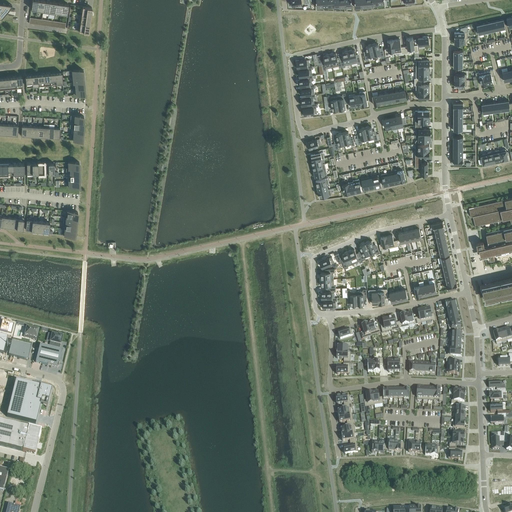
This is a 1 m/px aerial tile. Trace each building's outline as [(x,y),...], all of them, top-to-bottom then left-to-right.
[(0,19),(0,20),(4,15),(7,11),(8,10),(12,5),(6,4),(0,2),(0,19)] [(91,9),(90,9),(91,7),(92,8),(92,7),(83,6),(81,14),(90,15),(91,9)] [(89,17),(90,15),(81,14),(80,22),(88,23),(89,23),(90,17),(89,17)] [(88,25),(88,23),(80,22),(80,25),(78,24),(77,30),(88,31),(89,25),(88,25)] [(423,37),(418,38),(418,45),(429,44),(428,36),(423,36),(423,37)] [(407,46),(404,47),(405,53),(408,53),(408,51),(414,51),(414,45),(413,37),(406,38),(407,46)] [(400,39),(394,40),(395,53),(401,52),(401,54),(405,53),(404,47),(401,47),(400,39)] [(388,48),(385,49),(385,56),(389,55),(389,54),(395,53),(394,40),(387,41),(388,48)] [(375,43),(371,44),(374,57),(381,56),(381,58),(384,57),(383,50),(380,51),(378,43),(376,44),(375,43)] [(367,54),(364,55),(366,61),(369,60),(368,57),(374,56),(374,57),(371,44),(368,45),(368,46),(366,46),(367,54)] [(352,49),(348,50),(351,64),(357,62),(358,64),(361,63),(360,57),(356,57),(355,50),(352,50),(352,49)] [(341,60),(342,67),(346,67),(345,65),(351,64),(348,50),(344,51),(345,52),(342,53),(344,60),(341,61),(341,60)] [(322,64),(323,71),(327,70),(326,68),(332,67),(333,67),(330,53),(326,54),(326,55),(323,56),(325,63),(322,64)] [(333,53),(330,53),(333,67),(338,66),(339,67),(342,66),(342,67),(341,60),(338,61),(336,53),(333,53)] [(421,56),(414,56),(414,60),(416,60),(416,66),(429,66),(429,60),(421,60),(421,56)] [(299,60),(296,60),(296,65),(297,64),(297,67),(306,66),(313,66),(313,65),(310,66),(309,59),(299,60)] [(306,69),(298,70),(298,74),(299,74),(299,77),(306,76),(313,75),(312,75),(312,69),(313,69),(313,66),(306,66),(306,69)] [(495,75),(493,69),(490,69),(490,71),(485,72),(487,84),(493,82),(491,76),(495,75)] [(416,78),(414,78),(414,82),(421,82),(421,78),(429,78),(429,72),(416,72),(416,78)] [(487,84),(485,72),(479,73),(479,72),(475,73),(476,76),(477,79),(480,78),(481,85),(487,84)] [(306,79),(298,80),(298,83),(299,83),(299,86),(308,85),(315,85),(315,84),(314,84),(313,78),(313,75),(306,76),(306,79)] [(466,86),(466,79),(454,79),(454,86),(458,86),(458,89),(465,89),(465,86),(466,86)] [(421,82),(414,82),(414,85),(416,85),(416,92),(417,92),(417,91),(429,91),(429,85),(421,85),(421,82)] [(309,88),(300,89),(301,93),(302,96),(308,95),(315,94),(314,92),(314,88),(315,88),(315,85),(308,85),(309,88)] [(365,91),(359,92),(359,94),(360,94),(362,105),(367,104),(365,91)] [(343,95),(337,96),(339,110),(343,109),(343,108),(345,108),(344,100),(347,100),(346,93),(342,94),(343,95)] [(309,98),(300,99),(301,102),(302,105),(311,104),(317,103),(314,103),(314,97),(315,97),(315,94),(308,95),(309,98)] [(330,96),(327,96),(328,103),(331,102),(332,110),(335,110),(335,111),(339,110),(337,96),(330,97),(330,96)] [(304,111),(303,111),(303,115),(307,115),(307,114),(317,113),(316,107),(318,107),(317,103),(311,104),(311,107),(303,108),(304,111)] [(398,128),(404,127),(403,124),(402,118),(401,115),(395,116),(398,128)] [(398,128),(395,116),(390,118),(392,129),(392,130),(398,128)] [(430,122),(430,119),(429,119),(429,116),(415,116),(415,126),(421,126),(421,122),(429,122),(430,122)] [(392,129),(390,118),(384,119),(387,130),(392,129)] [(372,126),(365,128),(367,138),(374,136),(375,141),(378,140),(376,133),(373,134),(372,126)] [(430,135),(430,129),(421,129),(421,126),(415,126),(415,129),(416,129),(416,135),(430,135)] [(361,137),(358,138),(359,144),(362,143),(361,139),(367,138),(365,128),(359,129),(361,137)] [(348,131),(342,133),(344,143),(350,141),(351,146),(354,145),(353,139),(350,139),(348,131)] [(337,142),(334,143),(336,149),(339,149),(338,144),(344,143),(342,133),(335,134),(337,142)] [(430,138),(430,135),(416,135),(416,141),(415,141),(415,144),(421,144),(421,141),(430,141),(430,140),(431,140),(431,138),(430,138)] [(317,139),(307,142),(309,148),(319,145),(317,139)] [(499,150),(499,149),(493,151),(496,162),(501,160),(501,161),(499,150)] [(508,159),(507,155),(509,155),(508,151),(506,151),(506,149),(499,150),(501,161),(508,159)] [(429,156),(429,150),(415,150),(415,159),(421,159),(421,156),(429,156)] [(496,162),(493,151),(487,152),(487,153),(490,163),(496,162)] [(324,158),(323,152),(311,155),(312,160),(321,158),(321,159),(324,158)] [(490,163),(487,153),(481,155),(483,165),(490,163)] [(427,174),(428,163),(421,163),(421,159),(415,159),(415,167),(421,167),(421,174),(427,174)] [(322,163),(322,164),(312,166),(314,171),(326,168),(324,163),(322,163)] [(327,174),(326,168),(314,171),(315,177),(327,174)] [(389,184),(387,174),(387,172),(381,174),(383,186),(389,184)] [(381,185),(378,174),(373,176),(375,187),(381,185)] [(370,188),(367,177),(361,178),(364,189),(370,188)] [(329,184),(328,178),(316,180),(317,186),(327,184),(329,184)] [(362,191),(359,179),(353,180),(353,181),(356,192),(362,191)] [(356,192),(353,181),(348,182),(348,183),(350,192),(350,193),(356,192)] [(350,192),(348,183),(342,184),(345,194),(350,192)] [(328,189),(318,191),(320,197),(332,194),(330,188),(328,189)] [(478,206),(469,208),(471,216),(473,216),(475,226),(482,224),(481,223),(489,221),(490,223),(493,222),(493,220),(501,218),(501,220),(510,218),(511,224),(511,225),(511,227),(494,232),(486,234),(488,243),(489,245),(484,246),(483,241),(476,243),(477,248),(479,248),(480,255),(484,254),(486,254),(490,253),(511,247),(511,197),(504,199),(503,200),(497,201),(497,203),(478,207),(478,206)] [(444,227),(443,221),(433,223),(434,229),(435,229),(443,227),(444,227)] [(392,234),(386,236),(389,248),(398,246),(397,240),(394,241),(392,234)] [(382,243),(379,244),(380,250),(389,248),(386,236),(381,237),(382,243)] [(369,241),(365,242),(370,255),(376,253),(377,254),(380,253),(377,247),(374,248),(371,241),(369,242),(369,241)] [(362,245),(359,246),(363,253),(360,254),(363,261),(362,260),(365,259),(365,257),(370,255),(365,242),(361,244),(362,245)] [(352,249),(348,250),(353,263),(359,261),(360,262),(363,261),(360,254),(360,255),(357,256),(354,249),(352,250),(352,249)] [(345,253),(342,254),(345,261),(342,262),(345,269),(348,267),(348,266),(353,263),(348,250),(344,252),(345,253)] [(322,260),(319,261),(320,265),(321,265),(322,267),(334,262),(332,256),(322,260)] [(320,275),(319,275),(320,279),(334,278),(333,272),(335,272),(335,269),(328,269),(328,272),(320,272),(320,275)] [(511,277),(480,285),(481,287),(482,287),(484,294),(485,301),(511,294),(511,277)] [(334,278),(320,279),(320,283),(321,283),(321,285),(329,285),(329,288),(336,288),(335,284),(334,284),(334,278)] [(458,287),(456,281),(447,283),(446,283),(448,289),(458,287)] [(329,291),(320,291),(321,295),(321,298),(330,298),(335,298),(335,297),(334,291),(336,291),(336,288),(329,288),(329,291)] [(363,291),(357,291),(357,305),(361,305),(361,304),(364,304),(363,296),(367,296),(366,289),(363,289),(363,291)] [(378,289),(368,289),(369,295),(372,295),(372,303),(378,303),(378,289)] [(387,289),(378,289),(378,303),(385,303),(384,295),(387,294),(387,289)] [(350,290),(347,290),(347,297),(350,296),(351,304),(353,304),(353,305),(357,305),(357,291),(350,291),(350,290)] [(337,301),(337,298),(335,298),(330,298),(330,301),(323,301),(323,304),(322,304),(322,308),(326,308),(326,307),(336,307),(336,301),(337,301)] [(455,301),(444,303),(445,309),(456,307),(455,301)] [(429,308),(423,309),(426,322),(430,321),(432,321),(435,320),(434,314),(431,315),(429,308)] [(419,317),(416,318),(418,325),(421,324),(421,323),(422,323),(426,322),(423,309),(423,310),(418,311),(419,317)] [(412,313),(406,314),(409,327),(409,325),(410,325),(414,324),(414,325),(418,325),(416,318),(414,319),(413,319),(412,313)] [(402,322),(399,323),(400,329),(409,327),(406,314),(400,315),(402,322)] [(394,317),(388,318),(391,331),(400,329),(399,323),(395,323),(394,317)] [(384,326),(381,327),(382,332),(382,333),(391,331),(388,318),(388,319),(383,320),(384,326)] [(0,322),(0,332),(11,335),(14,325),(10,324),(10,323),(9,323),(7,322),(6,322),(6,323),(2,322),(2,323),(0,322)] [(367,324),(371,336),(372,336),(371,336),(377,334),(377,335),(380,333),(378,327),(375,328),(373,322),(372,323),(372,322),(368,323),(368,324),(367,324)] [(460,323),(448,325),(449,331),(461,328),(460,323)] [(364,332),(361,333),(363,339),(371,336),(367,324),(362,325),(364,332)] [(38,330),(27,327),(25,335),(33,337),(32,339),(36,340),(38,330)] [(338,334),(339,338),(340,338),(340,339),(353,335),(351,329),(338,333),(338,334)] [(504,330),(499,331),(502,343),(507,341),(504,330)] [(499,331),(493,333),(496,344),(502,342),(502,343),(499,331)] [(57,335),(52,334),(50,342),(60,345),(63,336),(58,335),(57,335)] [(31,346),(12,341),(8,356),(27,360),(31,346)] [(337,352),(351,353),(348,353),(348,347),(351,347),(351,343),(344,343),(344,346),(338,346),(337,352)] [(62,351),(40,345),(35,362),(58,368),(62,351)] [(445,355),(445,359),(453,359),(453,356),(460,356),(461,351),(448,350),(448,355),(445,355)] [(337,352),(337,358),(344,359),(344,362),(350,362),(351,353),(337,352)] [(509,358),(498,359),(499,366),(510,366),(510,362),(511,362),(511,354),(509,354),(509,358)] [(403,358),(394,359),(394,372),(394,371),(400,371),(400,365),(403,365),(403,358)] [(373,359),(364,360),(364,366),(368,366),(368,372),(374,372),(373,359)] [(383,359),(373,359),(374,372),(380,372),(380,365),(383,365),(383,359)] [(394,359),(384,359),(385,365),(388,365),(388,372),(389,372),(389,373),(393,373),(393,372),(394,372),(394,359)] [(445,359),(446,359),(446,362),(447,362),(447,368),(460,369),(460,368),(459,368),(460,363),(452,362),(453,359),(445,359)] [(337,369),(336,369),(336,373),(337,373),(337,374),(350,374),(350,364),(343,364),(343,367),(337,368),(337,369)] [(0,405),(4,407),(10,381),(9,381),(0,378),(0,405)] [(15,381),(6,417),(35,424),(41,403),(47,405),(51,390),(40,387),(15,381)] [(501,381),(489,382),(489,388),(497,388),(497,390),(505,389),(505,385),(501,385),(501,381)] [(434,389),(434,401),(434,400),(439,400),(439,402),(443,402),(443,396),(440,396),(440,389),(434,389)] [(497,394),(489,394),(490,398),(491,398),(491,400),(494,400),(494,401),(496,401),(496,400),(501,399),(501,394),(506,394),(506,390),(497,391),(497,394)] [(367,400),(364,401),(365,407),(374,406),(372,393),(371,393),(371,392),(367,393),(366,394),(367,400)] [(372,393),(374,406),(374,405),(383,404),(382,398),(379,398),(378,392),(372,393)] [(451,401),(451,404),(458,405),(458,402),(464,402),(464,396),(465,396),(451,395),(451,396),(453,396),(453,401),(451,401)] [(336,399),(336,403),(337,403),(337,404),(344,403),(344,406),(352,405),(352,402),(350,402),(349,396),(336,397),(336,399)] [(345,409),(338,410),(339,416),(338,416),(338,417),(352,415),(352,414),(351,409),(353,409),(352,405),(344,406),(345,409)] [(502,405),(490,406),(490,412),(497,412),(497,415),(503,414),(502,405)] [(491,419),(490,419),(490,423),(491,423),(491,424),(494,424),(495,425),(504,425),(504,418),(506,418),(506,414),(497,415),(498,418),(491,418),(491,419)] [(352,415),(338,417),(339,423),(347,422),(347,425),(355,424),(355,420),(353,420),(352,415)] [(0,420),(0,446),(26,453),(35,455),(37,443),(41,431),(0,420)] [(348,428),(341,429),(342,435),(341,435),(355,433),(354,424),(355,424),(347,425),(348,428)] [(451,429),(450,433),(451,433),(451,438),(464,439),(464,438),(465,434),(464,434),(464,433),(457,433),(457,430),(451,429)] [(498,437),(491,437),(492,449),(500,449),(500,442),(504,442),(504,432),(497,433),(498,437)] [(342,436),(341,436),(342,440),(342,441),(350,440),(350,443),(356,442),(356,439),(355,439),(354,434),(355,433),(341,435),(342,436)] [(450,444),(449,447),(456,448),(456,445),(463,445),(463,439),(464,439),(451,438),(451,439),(451,444),(450,444)] [(387,444),(386,451),(389,451),(394,451),(394,452),(395,452),(395,440),(389,439),(389,444),(387,444)] [(395,440),(395,452),(401,452),(401,449),(403,449),(404,443),(401,443),(395,442),(395,440)] [(370,443),(369,450),(372,450),(372,453),(378,453),(378,441),(372,441),(372,444),(370,443)] [(378,441),(378,453),(384,453),(384,451),(386,451),(387,444),(384,444),(384,442),(378,441)] [(406,443),(406,450),(409,450),(409,453),(415,453),(415,441),(409,441),(409,443),(406,443)] [(415,441),(415,453),(420,453),(423,453),(423,446),(421,446),(421,442),(415,442),(415,441)] [(344,449),(343,449),(344,453),(345,453),(345,454),(358,452),(356,442),(350,443),(351,446),(344,447),(344,449)] [(423,446),(423,453),(425,453),(425,456),(431,456),(432,444),(426,444),(426,446),(423,446)] [(432,444),(431,456),(437,457),(437,454),(440,454),(440,447),(438,447),(438,445),(432,444)] [(449,449),(448,459),(462,460),(462,458),(462,454),(462,453),(455,452),(455,449),(449,449)] [(0,490),(3,491),(8,470),(0,468),(0,490)]
